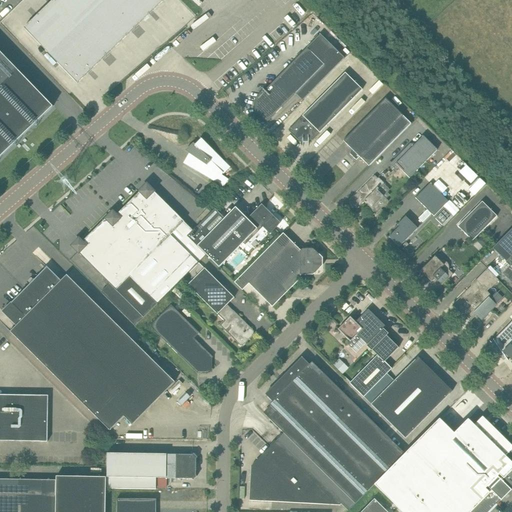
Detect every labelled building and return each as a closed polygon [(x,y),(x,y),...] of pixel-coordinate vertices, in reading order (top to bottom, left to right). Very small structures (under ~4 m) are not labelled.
[(163,0),(52,0),(24,28),(77,83),(163,0)] [(260,115),(267,122),(295,94),(302,101),(345,58),(320,34),(265,90),(263,89),(264,91),(260,96),(258,98),(256,103),(256,107),(257,111),(260,115)] [(0,157),(53,107),(0,51),(0,157)] [(303,147),(303,140),(308,140),(308,147),(309,147),(309,140),(313,140),(362,89),(345,72),(288,130),(298,140),(302,140),(302,147),(303,147)] [(359,157),(369,166),(411,124),(385,98),(343,141),(353,151),(350,154),(356,160),(359,157)] [(399,154),(391,162),(391,166),(397,171),(400,169),(409,178),(437,150),(423,136),(415,144),(410,144),(399,154)] [(223,174),(229,166),(201,139),(195,145),(193,143),(185,151),(190,155),(185,162),(223,186),(228,179),(222,175),(223,174)] [(348,202),(357,211),(358,211),(356,209),(364,201),(376,213),(388,201),(377,190),(379,189),(378,188),(382,183),(374,175),(348,202)] [(415,198),(434,216),(449,201),(430,183),(415,198)] [(79,239),(72,246),(109,284),(101,292),(135,326),(189,272),(206,255),(189,238),(181,246),(171,236),(184,222),(147,185),(116,215),(113,212),(83,243),(79,239)] [(457,226),(472,241),(497,216),(482,201),(457,226)] [(215,209),(187,236),(189,238),(206,255),(219,268),(239,247),(248,256),(252,252),(278,225),(276,227),(272,222),(271,222),(268,219),(268,220),(265,217),(268,215),(270,214),(261,206),(254,213),(256,214),(249,221),(235,207),(225,218),(215,209)] [(417,228),(405,216),(397,225),(399,226),(389,237),(399,247),(417,228)] [(507,263),(499,271),(511,283),(511,228),(492,248),(507,263)] [(283,233),(234,282),(242,290),(249,284),(272,307),(301,278),(301,275),(313,275),(319,269),(321,267),(321,256),(319,254),(313,249),(306,249),(302,249),(300,250),(290,240),(283,233)] [(428,278),(429,277),(432,280),(429,283),(432,285),(433,286),(434,286),(435,287),(436,287),(438,287),(439,287),(440,286),(441,286),(443,285),(453,274),(449,270),(449,269),(449,268),(449,267),(449,266),(449,265),(448,264),(448,263),(447,262),(446,261),(445,261),(444,260),(443,260),(442,259),(441,259),(440,259),(439,260),(435,256),(420,270),(428,278)] [(67,275),(61,281),(47,267),(34,280),(32,279),(29,282),(30,284),(12,303),(11,302),(2,312),(16,326),(10,332),(110,431),(124,417),(132,425),(175,382),(67,275)] [(233,311),(232,312),(226,306),(234,298),(204,268),(187,285),(217,315),(220,312),(226,318),(219,325),(240,346),(243,346),(253,336),(252,335),(252,334),(252,332),(252,331),(253,330),(233,311)] [(461,297),(452,305),(464,317),(465,315),(471,321),(476,315),(482,320),(487,315),(485,313),(492,306),(492,303),(490,301),(488,299),(491,296),(486,291),(487,289),(488,290),(498,280),(488,270),(479,280),(478,279),(471,285),(473,287),(462,298),(461,297)] [(171,305),(149,326),(197,373),(198,372),(208,372),(212,368),(212,358),(213,357),(194,338),(199,333),(171,305)] [(355,322),(350,317),(338,329),(350,342),(355,346),(361,339),(366,344),(368,346),(371,350),(371,349),(377,355),(349,383),(364,397),(392,369),(385,362),(399,348),(383,332),(387,327),(384,327),(368,312),(369,311),(368,309),(355,322)] [(511,320),(494,339),(493,339),(493,340),(494,342),(493,342),(498,347),(502,354),(503,353),(503,352),(510,358),(511,356),(511,320)] [(435,377),(432,374),(433,373),(418,357),(371,404),(405,439),(452,391),(436,376),(435,377)] [(302,358),(265,395),(272,402),(269,405),(276,412),(269,419),(283,433),(251,466),(249,500),(340,505),(341,504),(348,511),(404,454),(312,362),(309,365),(302,358)] [(339,359),(333,365),(342,374),(349,368),(339,359)] [(0,439),(40,441),(40,442),(48,442),(48,396),(41,395),(41,397),(0,395),(0,439)] [(439,419),(374,484),(402,511),(487,511),(500,500),(501,500),(502,500),(501,499),(510,490),(511,491),(511,490),(510,489),(511,487),(511,446),(482,417),(474,425),(468,419),(454,433),(439,419)] [(107,453),(106,489),(156,489),(156,478),(192,478),(193,480),(194,479),(192,478),(195,475),(196,476),(197,476),(196,475),(196,458),(197,457),(195,458),(193,455),(194,454),(193,453),(192,454),(166,454),(107,453)] [(0,511),(104,511),(105,477),(100,477),(56,476),(56,480),(56,496),(50,496),(0,494),(0,511)] [(116,511),(155,511),(156,499),(117,499),(116,511)] [(387,511),(374,499),(361,511),(387,511)]
